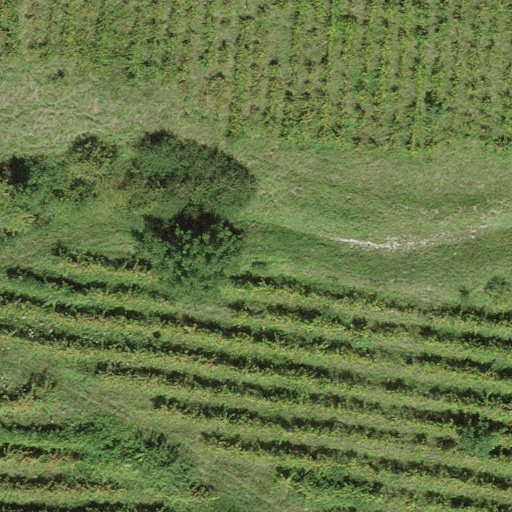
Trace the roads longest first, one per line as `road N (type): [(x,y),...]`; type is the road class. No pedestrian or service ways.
road 1 (track): [(0,257),(63,229),(126,220),(252,234),(405,267),(511,245)]
road 2 (track): [(0,355),(291,511)]
